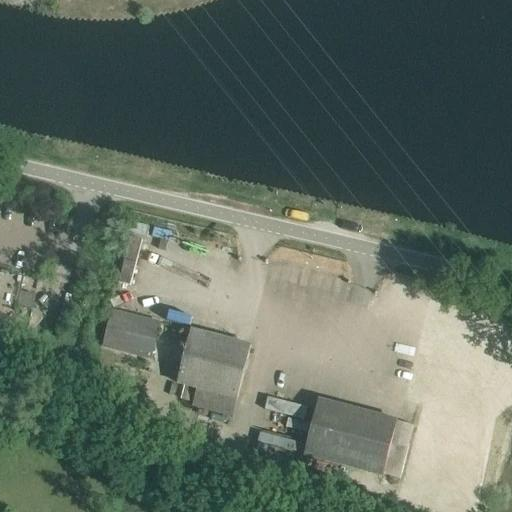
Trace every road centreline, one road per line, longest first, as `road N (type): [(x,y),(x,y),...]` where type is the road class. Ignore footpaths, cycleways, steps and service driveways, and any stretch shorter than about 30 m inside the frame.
road 1 (unclassified): [(0,167),(511,292)]
road 2 (track): [(113,427),(55,397),(0,386)]
